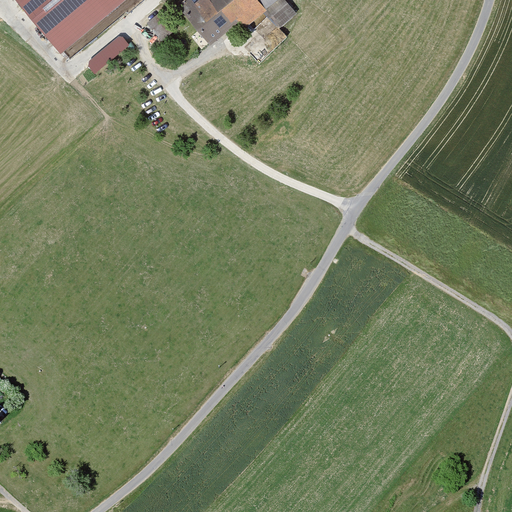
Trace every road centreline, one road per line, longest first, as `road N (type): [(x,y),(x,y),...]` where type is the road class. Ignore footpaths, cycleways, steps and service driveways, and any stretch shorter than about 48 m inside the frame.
road 1 (unclassified): [(98,511),(143,476),(297,312),(357,209),(441,100),(490,0)]
road 2 (track): [(511,336),(347,228)]
road 3 (track): [(478,511),(511,391)]
